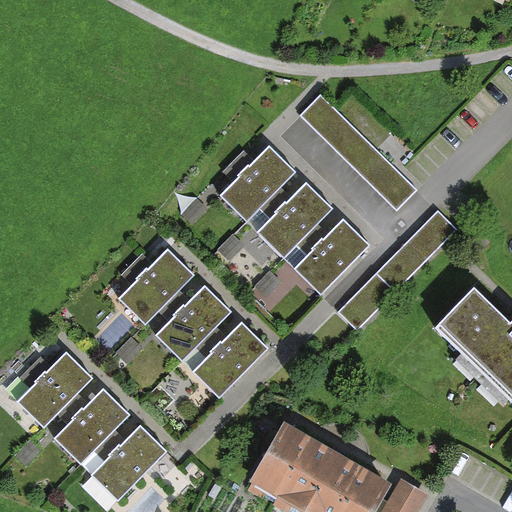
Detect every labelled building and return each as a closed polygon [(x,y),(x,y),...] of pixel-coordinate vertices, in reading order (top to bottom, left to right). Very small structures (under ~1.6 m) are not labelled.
[(419,195),(323,98),(304,117),(400,214),(419,195)] [(298,174),(272,147),(223,196),(249,222),(298,174)] [(334,210),(308,184),(259,232),(285,259),(334,210)] [(458,233),(440,215),(342,313),(359,330),(458,233)] [(371,248),(345,222),(296,270),(322,296),(371,248)] [(195,277),(169,251),(120,299),(146,326),(195,277)] [(234,314),(208,288),(159,336),(185,362),(234,314)] [(511,325),(478,292),(438,332),(511,406),(511,325)] [(270,350),(244,324),(195,372),(221,398),(270,350)] [(91,379),(65,353),(16,401),(42,427),(91,379)] [(130,416),(104,390),(55,439),(81,465),(130,416)] [(167,453),(141,427),(92,475),(118,501),(167,453)] [(370,511),(386,486),(286,429),(257,480),(313,511),(370,511)] [(413,511),(423,495),(403,483),(386,511),(413,511)]
